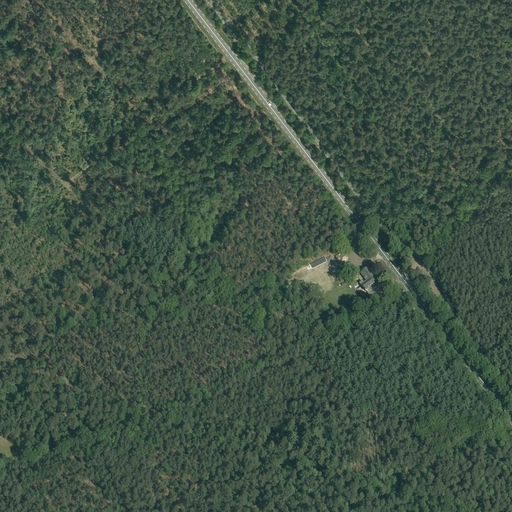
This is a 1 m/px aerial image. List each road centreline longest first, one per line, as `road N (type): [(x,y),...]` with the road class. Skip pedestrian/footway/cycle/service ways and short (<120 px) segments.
road 1 (primary): [(511,419),(187,0)]
road 2 (unclassified): [(511,396),(464,335),(426,267),(365,204),(207,0)]
road 3 (track): [(0,120),(147,268),(139,422)]
road 4 (track): [(65,185),(226,56)]
road 5 (track): [(511,150),(429,271)]
